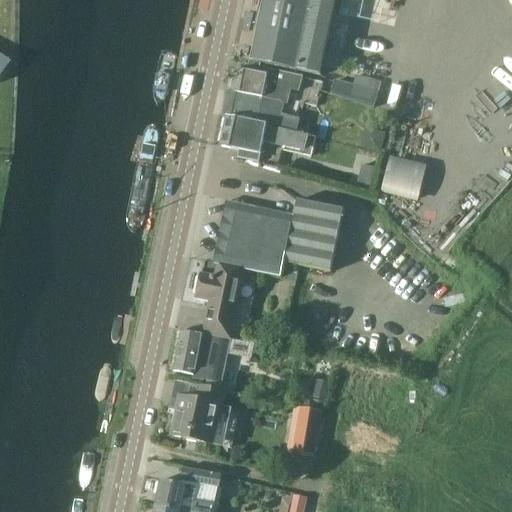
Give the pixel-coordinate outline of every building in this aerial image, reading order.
[(322,76),(336,4),(331,0),(264,0),(252,62),(322,76)] [(0,75),(9,64),(0,57),(0,75)] [(227,117),(221,147),(222,147),(240,151),(238,159),(260,163),(264,142),(301,152),(302,152),(305,136),(298,134),(302,120),(306,104),(317,106),(324,83),(300,77),(253,66),(251,73),(238,70),(237,69),(232,95),(227,117)] [(375,108),(383,83),(356,75),(354,85),(336,80),(332,94),(375,108)] [(375,108),(332,94),(329,106),(373,118),(375,108)] [(227,202),(216,256),(284,270),(286,263),(333,273),(346,212),(298,202),(296,216),(227,202)] [(284,270),(216,256),(215,264),(219,265),(216,278),(202,275),(197,298),(211,301),(204,334),(232,339),(247,271),(282,279),(284,270)] [(233,342),(184,332),(176,373),(197,377),(197,379),(225,385),(233,342)] [(181,397),(179,408),(172,437),(225,447),(233,410),(248,413),(252,398),(223,391),(223,392),(203,387),(199,401),(181,397)] [(292,453),(319,454),(321,407),(294,406),(292,453)] [(220,488),(222,477),(181,467),(179,478),(220,488)] [(161,481),(156,506),(185,511),(215,511),(217,505),(190,500),(193,488),(161,481)] [(293,494),(289,511),(305,511),(308,498),(293,494)]
